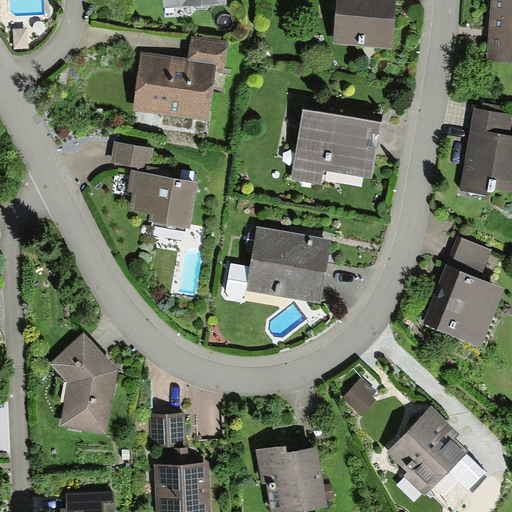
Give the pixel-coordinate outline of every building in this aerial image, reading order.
[(333,0),(331,40),(390,44),(392,0),(333,0)] [(511,0),(489,0),(485,59),(511,60),(511,0)] [(185,57),(137,51),(130,110),(205,120),(211,68),(219,69),(222,41),(188,37),(185,57)] [(378,120),(300,108),(288,180),(317,185),(319,169),(369,177),(378,120)] [(509,115),(472,108),(457,190),(485,195),(486,188),(511,192),(511,134),(505,134),(509,115)] [(149,148),(112,143),(110,162),(146,167),(149,148)] [(192,180),(127,170),(124,191),(130,192),(128,208),(146,211),(144,221),(185,227),(192,180)] [(327,238),(254,227),(245,291),(317,302),(327,238)] [(489,249),(454,236),(421,322),(479,344),(500,287),(477,279),(489,249)] [(47,361),(64,380),(56,424),(102,433),(114,368),(79,331),(47,361)] [(374,392),(357,377),(339,397),(358,415),(372,399),(370,396),(374,392)] [(457,431),(427,404),(384,451),(404,470),(401,473),(422,492),(425,489),(447,509),(482,470),(461,451),(464,447),(452,436),(457,431)] [(182,411),(146,413),(148,446),(184,444),(182,411)] [(282,442),(252,447),(257,478),(262,477),(268,511),(324,503),(314,442),(283,447),(282,442)] [(207,511),(205,461),(152,463),(153,511),(207,511)] [(58,491),(59,511),(109,511),(108,489),(58,491)]
